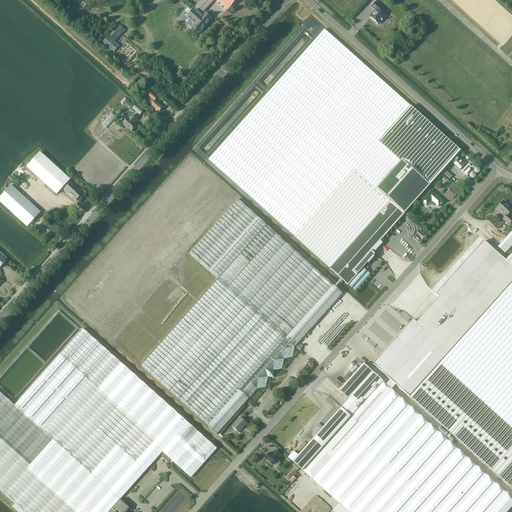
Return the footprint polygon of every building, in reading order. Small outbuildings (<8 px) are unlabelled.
[(200,0),(194,8),(190,5),(185,12),(181,18),(187,24),(191,28),(192,28),(193,29),(191,31),(196,36),(198,33),(199,34),(212,19),(205,13),(204,14),(203,13),(214,0),(215,0),(228,11),(237,0),(200,0)] [(376,2),(375,4),(373,2),(371,4),(373,6),(372,7),(377,11),(371,18),(378,24),(381,21),(382,22),(387,16),(380,10),(383,7),(376,2)] [(125,31),(120,27),(110,38),(107,35),(102,41),(114,53),(120,47),(114,42),(125,31)] [(381,80),(367,68),(325,30),(280,80),(269,92),(208,160),(251,198),(330,269),(348,285),(351,281),(357,275),(354,271),(357,267),(360,264),(405,214),(430,185),(461,151),(411,106),(381,80)] [(157,97),(151,92),(148,95),(151,98),(148,102),(153,107),(150,110),(154,113),(157,110),(159,112),(162,108),(154,100),(157,97)] [(144,110),(137,103),(133,108),(140,115),(144,110)] [(112,113),(102,123),(107,127),(116,117),(112,113)] [(134,123),(137,119),(133,115),(129,119),(128,117),(123,123),(131,131),(137,125),(134,123)] [(70,179),(39,152),(26,167),(56,194),(70,179)] [(466,163),(458,156),(454,160),(462,167),(466,163)] [(456,193),(459,196),(462,192),(452,182),(447,188),(455,195),(456,193)] [(75,200),(82,193),(71,183),(64,190),(75,200)] [(0,201),(27,226),(40,212),(11,185),(0,196),(0,201)] [(439,207),(444,201),(436,195),(436,196),(430,191),(421,201),(426,206),(429,204),(431,206),(432,206),(433,206),(435,204),(439,207)] [(266,225),(238,199),(190,253),(217,279),(181,321),(141,366),(217,435),(249,399),(257,390),(266,387),(268,378),(269,377),(273,372),(282,369),(284,360),(292,357),(295,348),(294,348),(336,301),(343,294),(266,225)] [(509,225),(511,221),(511,218),(508,216),(511,211),(511,208),(504,202),(497,210),(506,217),(504,220),(509,225)] [(421,239),(426,234),(421,229),(416,234),(421,239)] [(511,231),(498,247),(505,254),(511,246),(511,231)] [(511,266),(511,282),(409,397),(511,488),(511,253),(506,261),(511,266)] [(398,306),(420,324),(441,298),(424,284),(421,287),(419,285),(420,283),(418,282),(417,283),(413,279),(395,303),(396,304),(397,303),(399,304),(398,306)] [(140,380),(83,329),(15,406),(0,392),(0,490),(24,511),(108,511),(120,499),(162,452),(191,477),(217,448),(198,431),(188,423),(140,380)] [(364,343),(360,348),(363,351),(368,347),(364,343)] [(333,359),(336,362),(343,355),(340,352),(333,359)] [(351,415),(303,471),(348,511),(490,511),(508,492),(364,364),(339,391),(349,399),(342,407),(351,415)] [(294,451),(288,458),(293,462),(295,464),(303,471),(351,415),(342,407),(298,456),(294,451)] [(239,432),(246,424),(240,419),(233,427),(239,432)] [(266,457),(265,458),(273,465),(278,459),(277,459),(281,455),(276,450),(272,455),(270,453),(269,454),(268,453),(265,456),(266,457)] [(490,511),(506,511),(511,506),(511,495),(508,492),(490,511)] [(120,499),(108,511),(125,511),(130,508),(120,499)]
